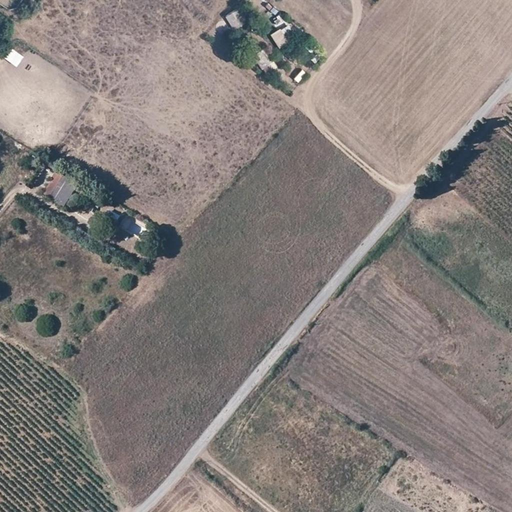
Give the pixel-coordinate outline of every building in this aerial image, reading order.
[(225,13),(232,26),(243,19),(236,7),(225,13)] [(295,35),(287,21),(270,32),(278,45),(295,35)] [(9,44),(2,54),(16,63),(23,53),(9,44)] [(262,46),(251,53),(261,67),(272,59),(262,46)] [(79,185),(58,173),(46,194),(66,206),(79,185)]
